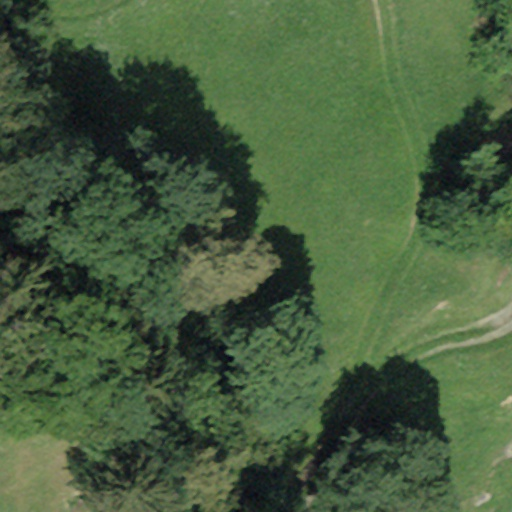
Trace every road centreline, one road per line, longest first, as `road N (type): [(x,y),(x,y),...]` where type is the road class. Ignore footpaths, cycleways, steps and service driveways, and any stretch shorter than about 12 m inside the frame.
road 1 (track): [(380,0),(428,208),(371,322),(362,382),(370,392)]
road 2 (track): [(511,322),(420,348),(370,392),(304,491),(299,511)]
